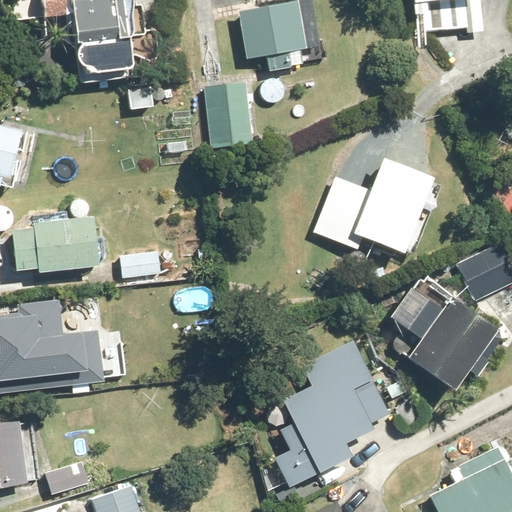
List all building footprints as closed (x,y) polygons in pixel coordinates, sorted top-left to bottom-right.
[(33,0),(35,17),(62,14),(65,42),(70,42),(70,45),(68,47),(68,49),(67,52),(67,56),(67,60),(69,62),(71,65),(73,66),(75,78),(75,80),(77,82),(79,83),(82,83),(123,78),(126,78),(127,77),(128,75),(129,73),(126,55),(130,55),(141,60),(144,60),(147,60),(150,60),(152,57),(153,54),(154,52),(151,31),(150,29),(148,28),(140,28),(138,5),(136,3),(131,2),(130,0),(33,0)] [(235,12),(243,58),(261,55),(263,70),(296,65),(294,49),(299,48),(292,2),(235,12)] [(201,87),(207,147),(247,143),(242,83),(201,87)] [(147,87),(124,89),(126,109),(149,107),(147,87)] [(160,107),(161,112),(154,113),(159,163),(194,160),(189,110),(189,104),(160,107)] [(0,177),(12,129),(0,126),(0,177)] [(352,248),(356,237),(397,253),(425,176),(376,157),(363,189),(333,176),(311,232),(352,248)] [(511,175),(493,184),(511,220),(511,219),(511,175)] [(27,227),(5,229),(9,270),(31,268),(32,273),(92,267),(87,217),(26,223),(27,227)] [(511,268),(499,241),(456,262),(473,298),(511,279),(511,268)] [(207,248),(196,248),(196,259),(207,259),(207,248)] [(153,250),(116,255),(119,278),(156,273),(153,250)] [(94,328),(60,332),(56,297),(14,302),(15,312),(0,313),(0,391),(100,379),(94,328)] [(489,331),(443,297),(435,309),(422,300),(401,328),(414,338),(401,357),(447,390),(463,368),(474,376),(484,362),(473,353),(489,331)] [(271,459),(285,487),(346,456),(340,443),(368,429),(365,423),(384,414),(347,341),(297,366),(307,384),(277,399),(289,424),(275,430),(286,451),(271,459)] [(0,422),(0,486),(23,483),(14,421),(0,422)] [(454,466),(460,480),(427,495),(434,511),(506,511),(511,509),(511,487),(493,447),(454,466)] [(78,462),(41,473),(47,494),(84,483),(78,462)] [(90,499),(94,511),(136,511),(128,486),(90,499)] [(336,511),(332,502),(312,511),(336,511)]
